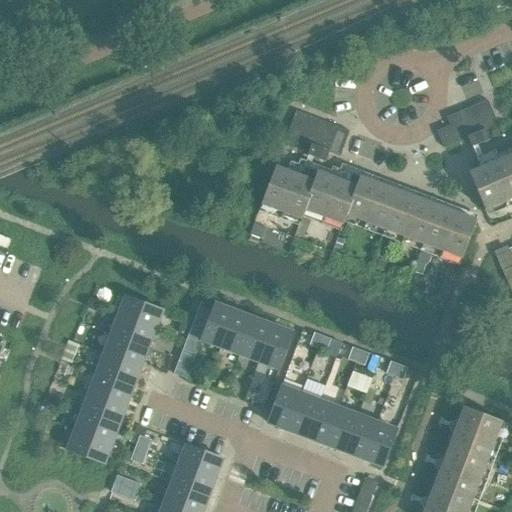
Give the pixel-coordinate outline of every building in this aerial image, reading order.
[(511,9),(507,0),(500,0),(491,4),(495,15),(511,9)] [(497,126),(487,101),(446,118),(449,126),(436,132),(443,148),(467,138),(471,148),(489,140),(484,131),(497,126)] [(339,157),(349,132),(296,112),(286,137),(310,146),(307,156),(325,162),(328,153),(339,157)] [(268,157),(277,160),(282,148),(272,145),(268,157)] [(511,154),(498,160),(494,151),(476,159),(480,168),(468,173),(484,210),(511,198),(511,154)] [(475,221),(359,177),(355,187),(347,184),(351,174),(332,167),(328,177),(316,172),(313,181),(305,179),(309,169),(290,162),(286,172),(275,167),(260,205),(300,220),(304,211),(342,225),(346,216),(461,259),(475,221)] [(511,267),(502,272),(511,296),(511,267)] [(156,324),(161,311),(125,297),(118,317),(156,331),(158,325),(156,324)] [(220,348),(234,310),(228,308),(227,310),(214,305),(212,308),(200,304),(173,375),(185,379),(200,340),(220,348)] [(239,355),(252,319),(239,315),(240,313),(234,310),(220,348),(239,355)] [(153,337),(156,331),(118,317),(111,336),(146,349),(151,336),(153,337)] [(258,362),(272,325),(266,322),(265,324),(252,319),(239,355),(258,362)] [(278,370),(291,336),(291,334),(278,329),(278,327),(272,325),(258,362),(278,370)] [(317,349),(322,337),(314,334),(309,346),(317,349)] [(141,362),(146,349),(111,336),(103,355),(141,369),(143,363),(141,362)] [(325,352),(330,340),(322,337),(317,349),(325,352)] [(355,364),(360,352),(352,348),(347,361),(355,364)] [(363,367),(368,355),(360,352),(355,364),(363,367)] [(139,375),(141,369),(103,355),(96,374),(132,388),(137,375),(139,375)] [(393,378),(398,366),(390,363),(385,375),(393,378)] [(401,381),(406,369),(398,366),(393,378),(401,381)] [(127,401),(132,388),(96,374),(89,393),(127,408),(129,401),(127,401)] [(286,433),(300,395),(280,387),(266,423),(280,428),(279,430),(286,433)] [(124,414),(127,408),(89,393),(82,412),(118,426),(122,413),(124,414)] [(305,438),(319,402),(300,395),(286,433),(292,435),(292,433),(305,438)] [(324,447),(338,409),(319,402),(305,438),(318,443),(318,445),(324,447)] [(466,511),(501,422),(463,407),(423,511),(466,511)] [(344,452),(357,416),(338,409),(324,447),(330,449),(331,447),(344,452)] [(113,439),(118,426),(82,412),(74,431),(112,446),(115,440),(113,439)] [(362,461),(377,424),(357,416),(344,452),(357,457),(356,459),(362,461)] [(383,467),(396,431),(377,424),(362,461),(368,464),(369,462),(383,467)] [(110,452),(112,446),(74,431),(67,451),(103,465),(108,451),(110,452)] [(146,454),(151,442),(139,437),(134,449),(146,454)] [(216,473),(221,459),(186,446),(178,465),(216,480),(218,474),(216,473)] [(142,466),(146,454),(134,449),(130,461),(142,466)] [(216,480),(178,465),(171,485),(207,498),(211,485),(214,486),(216,480)] [(137,494),(140,486),(116,477),(113,485),(137,494)] [(377,484),(364,479),(361,488),(373,492),(377,484)] [(134,502),(137,494),(113,485),(110,493),(134,502)] [(202,511),(207,498),(171,485),(164,503),(186,511),(203,511),(204,511),(202,511)] [(373,492),(361,488),(358,496),(370,501),(373,492)] [(358,496),(356,501),(354,505),(367,510),(370,501),(358,496)] [(186,511),(164,503),(160,511),(186,511)]
